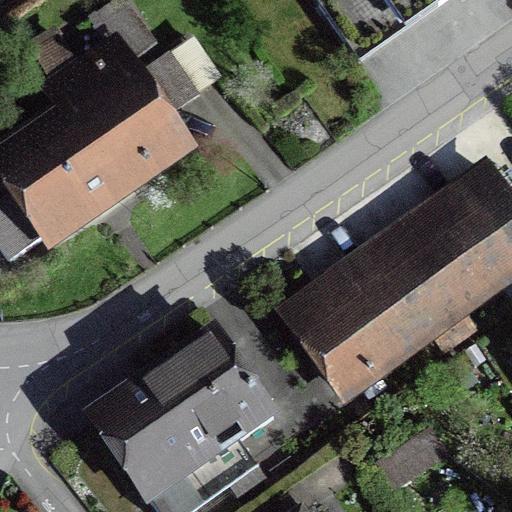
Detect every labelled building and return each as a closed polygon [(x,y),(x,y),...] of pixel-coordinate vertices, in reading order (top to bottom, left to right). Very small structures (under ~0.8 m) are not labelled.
[(418,0),(425,0),(434,13),(452,0),(412,0),(415,3),(418,0)] [(0,175),(14,196),(0,205),(0,256),(6,266),(178,148),(161,123),(193,100),(165,59),(132,82),(124,70),(149,52),(126,19),(117,25),(111,16),(97,26),(111,47),(74,72),(54,43),(30,60),(50,90),(42,96),(66,129),(0,174),(0,175)] [(289,323),(344,400),(511,281),(511,216),(483,176),(457,195),(289,323)] [(217,344),(92,428),(150,511),(187,511),(223,487),(199,453),(263,409),(217,344)] [(387,493),(442,457),(427,434),(372,470),(387,493)]
